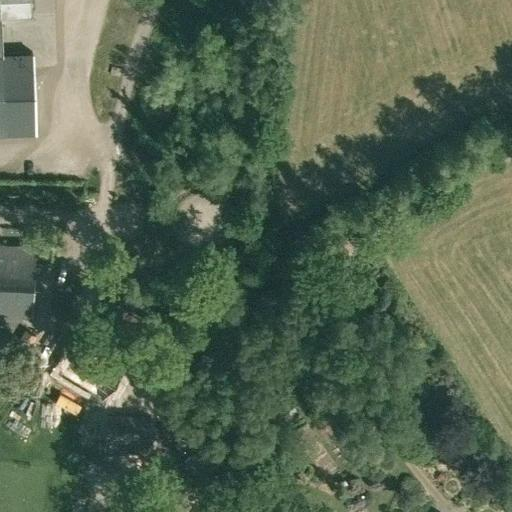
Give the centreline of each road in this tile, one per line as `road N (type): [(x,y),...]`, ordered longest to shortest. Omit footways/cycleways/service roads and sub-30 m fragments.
road 1 (track): [(71,146),(51,230),(50,293),(126,324),(149,412),(265,511)]
road 2 (unclassified): [(0,148),(71,146),(117,0)]
road 3 (track): [(70,305),(35,370),(84,401)]
